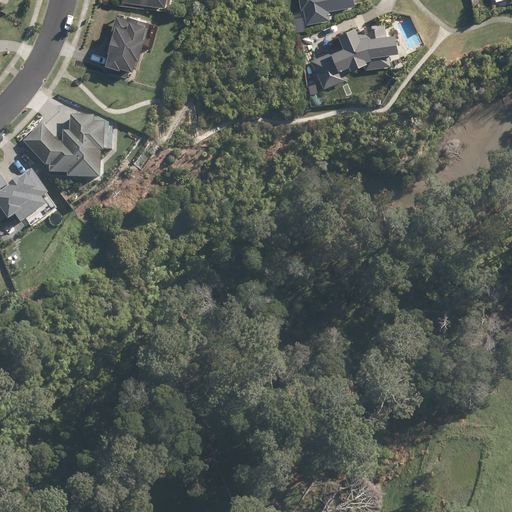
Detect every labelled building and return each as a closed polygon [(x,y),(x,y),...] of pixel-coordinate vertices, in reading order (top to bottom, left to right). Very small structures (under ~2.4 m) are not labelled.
[(123,0),(123,3),(167,8),(167,0),(123,0)] [(305,10),(307,25),(331,21),(329,12),(356,7),(355,0),(299,0),(302,11),(305,10)] [(141,62),(152,23),(128,17),(128,19),(117,16),(112,37),(110,37),(106,52),(111,53),(107,66),(122,70),(123,69),(135,72),(138,61),(141,62)] [(332,52),(312,61),(325,92),(349,82),(346,74),(365,66),(366,70),(392,67),(391,55),(400,54),(398,35),(387,36),(386,24),(365,27),(366,33),(360,34),(358,28),(340,35),(344,44),(331,49),(332,52)] [(65,139),(60,139),(44,121),(25,139),(48,164),(49,163),(52,163),(52,171),(69,171),(69,175),(102,176),(103,149),(105,149),(106,146),(113,147),(113,133),(106,133),(106,120),(95,120),(96,113),(71,113),(71,128),(65,128),(65,139)] [(45,195),(51,190),(34,167),(10,184),(0,169),(0,221),(9,215),(11,218),(18,213),(23,220),(49,202),(45,195)]
